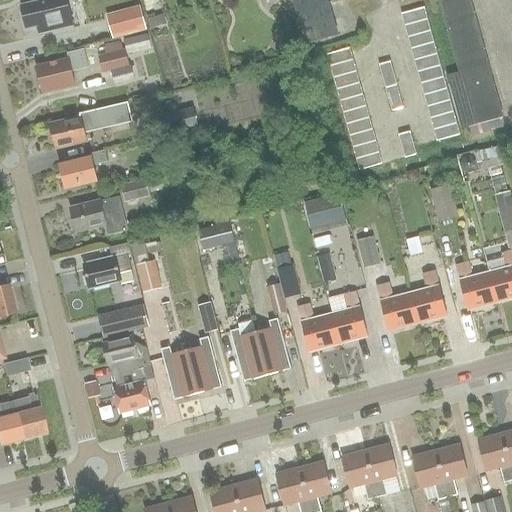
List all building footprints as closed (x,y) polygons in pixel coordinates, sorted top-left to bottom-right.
[(52,0),(47,0),(22,6),(27,29),(38,26),(40,34),(73,26),(66,0),(61,0),(53,2),(52,0)] [(293,0),(307,45),(338,36),(327,0),(293,0)] [(471,0),(439,0),(458,65),(487,57),(471,0)] [(107,15),(113,37),(146,28),(140,7),(107,15)] [(425,8),(402,14),(405,26),(428,20),(425,8)] [(428,20),(405,26),(408,38),(431,31),(428,20)] [(431,31),(408,38),(412,49),(435,43),(431,31)] [(133,51),(149,47),(146,36),(124,41),(126,49),(122,50),(121,44),(105,47),(107,53),(99,55),(103,74),(114,71),(116,79),(139,73),(133,51)] [(435,43),(412,49),(415,61),(438,54),(435,43)] [(351,48),(327,55),(331,67),(354,60),(351,48)] [(69,59),(36,67),(42,93),(76,85),(72,71),(89,68),(84,49),(67,53),(69,59)] [(438,54),(415,61),(418,72),(441,66),(438,54)] [(504,118),(487,57),(458,65),(460,73),(448,76),(463,129),(470,127),(473,136),(506,126),(504,118)] [(354,60),(331,67),(334,78),(357,72),(354,60)] [(391,62),(380,65),(386,88),(398,85),(391,62)] [(441,66),(418,72),(421,84),(444,77),(441,66)] [(357,72),(334,78),(337,90),(360,83),(357,72)] [(444,77),(421,84),(424,95),(448,89),(444,77)] [(360,83),(337,90),(340,101),(364,95),(360,83)] [(398,85),(386,88),(392,112),(404,108),(398,85)] [(448,89),(424,95),(428,107),(451,101),(448,89)] [(364,95),(340,101),(344,113),(367,106),(364,95)] [(451,101),(428,107),(431,119),(454,112),(451,101)] [(56,148),(87,141),(85,133),(132,122),(128,103),(81,114),(82,118),(50,125),(56,148)] [(367,106),(344,113),(347,125),(370,118),(367,106)] [(165,118),(169,133),(198,126),(194,111),(165,118)] [(454,112),(431,119),(434,130),(457,124),(454,112)] [(370,118),(347,125),(350,136),(373,129),(370,118)] [(457,124),(434,130),(437,142),(461,135),(457,124)] [(373,129),(350,136),(353,148),(377,141),(373,129)] [(411,132),(399,135),(406,158),(417,155),(411,132)] [(377,141),(353,148),(357,159),(380,153),(377,141)] [(94,166),(108,162),(105,151),(90,155),(91,158),(60,166),(66,189),(98,182),(94,166)] [(380,153),(357,159),(360,171),(383,164),(380,153)] [(126,202),(150,197),(146,181),(122,187),(126,202)] [(459,218),(451,185),(431,189),(439,223),(459,218)] [(511,236),(511,197),(510,191),(495,195),(506,238),(511,236)] [(346,220),(340,194),(305,203),(311,229),(346,220)] [(108,236),(128,232),(120,199),(110,202),(109,200),(101,202),(71,209),(76,232),(105,225),(108,236)] [(235,244),(230,223),(199,230),(204,251),(235,244)] [(420,236),(407,239),(411,255),(424,252),(420,236)] [(373,237),(357,241),(364,266),(379,262),(373,237)] [(158,238),(132,245),(136,264),(155,260),(163,258),(158,238)] [(122,285),(134,282),(128,256),(133,255),(130,243),(110,248),(112,259),(84,265),(90,288),(121,281),(122,285)] [(511,250),(502,253),(506,269),(489,273),(497,303),(511,299),(511,250)] [(324,283),(336,279),(330,255),(318,258),(324,283)] [(162,289),(155,260),(136,264),(143,293),(162,289)] [(497,303),(489,273),(472,278),(468,263),(456,266),(460,281),(468,311),(497,303)] [(302,295),(294,265),(277,269),(285,299),(302,295)] [(427,290),(410,294),(418,324),(447,316),(439,286),(439,287),(435,271),(423,274),(427,290)] [(418,324),(410,294),(393,299),(389,283),(377,286),(381,302),(388,332),(418,324)] [(275,315),(286,312),(279,285),(268,288),(275,315)] [(8,286),(0,287),(0,317),(15,313),(8,286)] [(348,311),(331,315),(339,345),(368,337),(360,307),(356,292),(344,295),(348,311)] [(216,330),(209,304),(199,306),(206,333),(216,330)] [(339,345),(331,315),(314,320),(310,304),(298,307),(302,323),(301,323),(309,353),(339,345)] [(119,320),(122,334),(149,327),(146,314),(119,320)] [(271,329),(256,333),(268,376),(291,370),(278,319),(269,322),(271,329)] [(268,376),(256,333),(242,336),(240,329),(231,332),(244,382),(268,376)] [(180,332),(169,335),(172,346),(183,343),(180,332)] [(147,349),(136,351),(133,337),(103,344),(108,365),(112,365),(135,359),(139,370),(139,368),(151,365),(147,349)] [(201,347),(187,351),(198,394),(222,388),(209,338),(199,340),(201,347)] [(198,394),(187,351),(173,355),(171,348),(161,350),(174,400),(198,394)] [(31,371),(28,359),(4,364),(6,377),(31,371)] [(147,381),(144,369),(139,371),(139,370),(135,359),(112,365),(117,388),(114,389),(120,414),(151,406),(145,381),(147,381)] [(95,383),(85,385),(89,399),(98,396),(95,383)] [(29,397),(13,401),(23,440),(46,434),(40,408),(39,409),(36,397),(34,397),(33,394),(28,395),(29,397)] [(0,445),(23,440),(13,401),(0,404),(0,445)] [(511,431),(502,434),(511,472),(511,431)] [(511,481),(511,472),(502,434),(478,440),(486,472),(500,468),(504,484),(511,481)] [(389,445),(366,451),(378,498),(401,492),(397,477),(398,477),(389,445)] [(460,445),(436,452),(448,498),(458,496),(454,480),(468,477),(460,445)] [(378,498),(366,451),(342,458),(350,489),(364,485),(368,501),(378,498)] [(448,498),(436,452),(412,458),(421,489),(434,486),(438,501),(448,498)] [(324,462),(300,469),(311,511),(321,511),(318,498),(332,494),(324,462)] [(311,511),(300,469),(276,475),(284,506),(298,503),(300,511),(311,511)] [(258,480),(234,486),(240,511),(263,511),(266,511),(258,480)] [(240,511),(234,486),(210,492),(215,511),(240,511)] [(195,511),(192,497),(168,503),(170,511),(195,511)] [(505,511),(502,497),(485,501),(487,511),(505,511)] [(451,511),(448,498),(438,501),(441,511),(451,511)] [(486,511),(484,502),(471,505),(472,511),(486,511)] [(170,511),(168,503),(145,510),(145,511),(170,511)]
